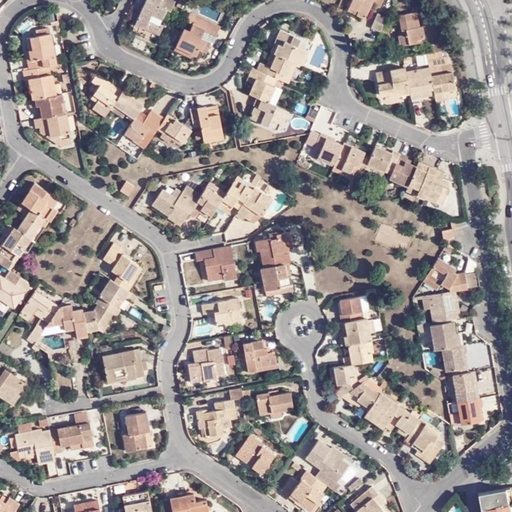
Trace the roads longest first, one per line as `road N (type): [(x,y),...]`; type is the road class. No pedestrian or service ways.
road 1 (residential): [(464,138),(430,140),(334,95),(340,45),(333,27),(299,3),(257,12),(229,67),(212,81),(190,83),(148,72),(103,45),(76,0)]
road 2 (residential): [(29,151),(168,247),(184,318),(170,369),(184,454)]
road 3 (residential): [(511,398),(464,138)]
road 4 (residential): [(429,509),(386,456),(318,402),(300,322)]
road 5 (residential): [(184,454),(39,489),(0,470)]
road 6 (residential): [(429,509),(511,416)]
